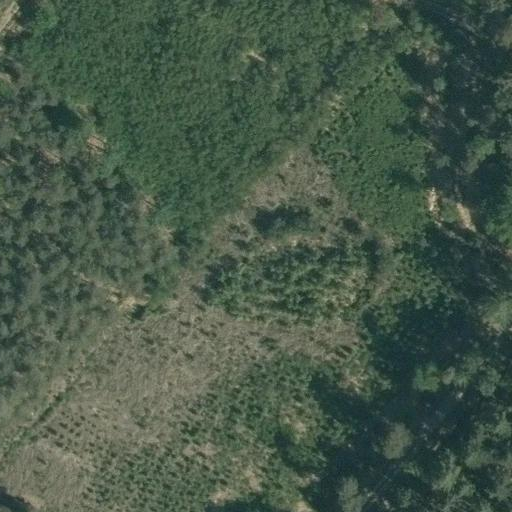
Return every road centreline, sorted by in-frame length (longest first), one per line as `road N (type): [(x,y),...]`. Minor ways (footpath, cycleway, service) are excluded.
road 1 (track): [(462,0),(452,11),(446,74),(454,130),(473,204),(511,251)]
road 2 (track): [(511,303),(341,511)]
